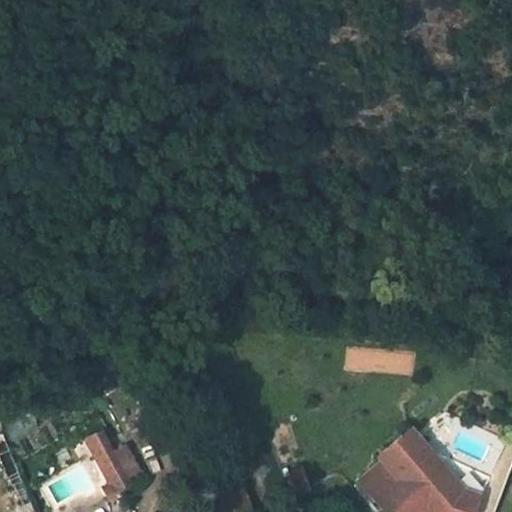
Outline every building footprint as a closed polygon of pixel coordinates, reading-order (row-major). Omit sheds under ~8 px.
[(348,349),(348,368),(390,369),(390,350),(348,349)] [(159,401),(136,359),(124,366),(147,408),(159,401)] [(456,481),(400,433),(354,488),(382,511),(419,511),(423,507),(430,511),(471,511),(477,499),(456,481)] [(302,474),(288,478),(294,502),(309,498),(302,474)] [(480,490),(456,481),(477,499),(480,490)] [(122,495),(116,482),(106,486),(112,500),(122,495)]
